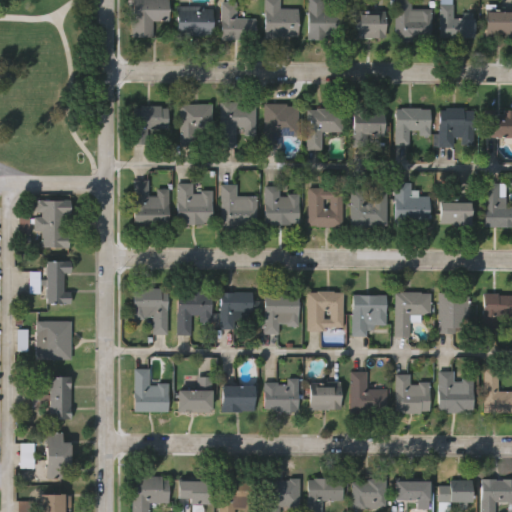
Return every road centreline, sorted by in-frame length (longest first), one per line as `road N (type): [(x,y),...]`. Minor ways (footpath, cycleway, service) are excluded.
road 1 (residential): [(106,511),(107,0)]
road 2 (residential): [(106,442),(511,444)]
road 3 (residential): [(107,256),(511,258)]
road 4 (residential): [(107,71),(511,71)]
road 5 (residential): [(10,511),(7,186)]
